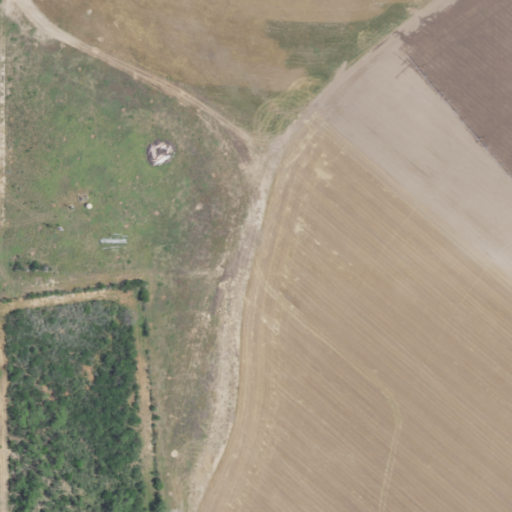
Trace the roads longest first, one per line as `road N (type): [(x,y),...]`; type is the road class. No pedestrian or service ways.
road 1 (track): [(167,511),(177,407),(225,303),(208,289),(139,288),(0,304)]
road 2 (track): [(0,255),(0,511)]
